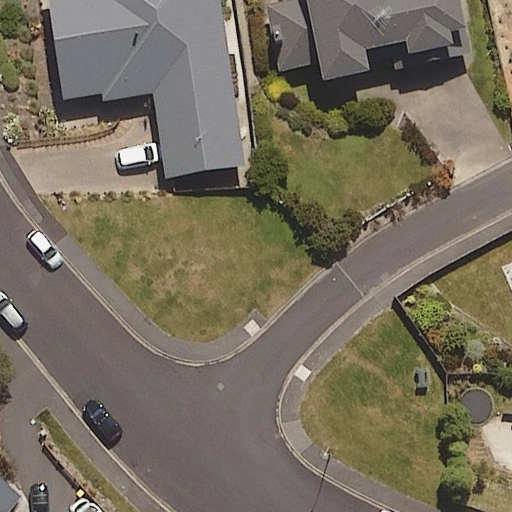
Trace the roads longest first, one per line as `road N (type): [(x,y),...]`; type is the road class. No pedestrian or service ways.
road 1 (residential): [(181,451),(351,278),(511,182)]
road 2 (residential): [(181,451),(0,254)]
